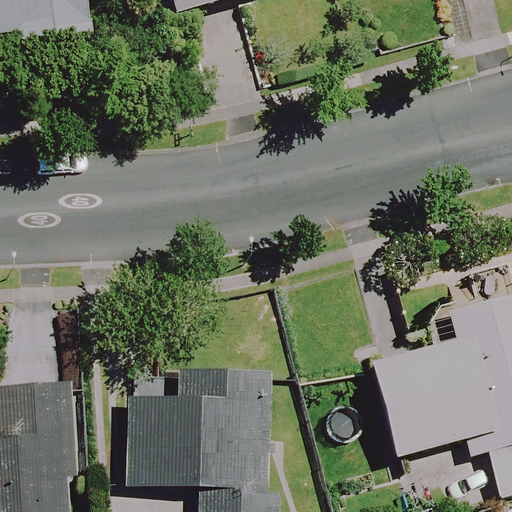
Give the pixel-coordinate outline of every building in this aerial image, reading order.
[(91,38),(85,0),(0,0),(0,40),(13,39),(15,49),(91,38)] [(260,0),(163,0),(170,24),(260,0)] [(511,306),(430,328),(437,357),(366,375),(390,467),(481,444),(497,506),(511,501),(511,306)] [(263,503),(266,382),(174,379),(173,406),(124,405),(122,495),(195,497),(194,511),(275,511),(276,503),(263,503)] [(0,511),(64,511),(65,395),(0,394),(0,511)]
